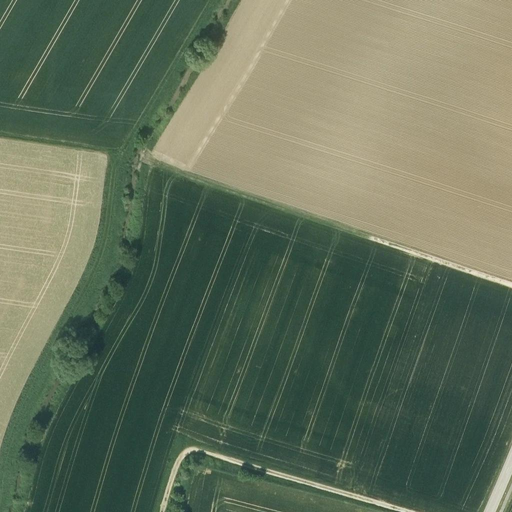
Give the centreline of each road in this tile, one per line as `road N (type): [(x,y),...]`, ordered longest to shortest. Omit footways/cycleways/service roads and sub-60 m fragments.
road 1 (track): [(0,511),(22,420),(101,272),(114,229),(118,157),(72,148)]
road 2 (track): [(149,162),(511,284)]
road 3 (track): [(212,0),(118,157)]
